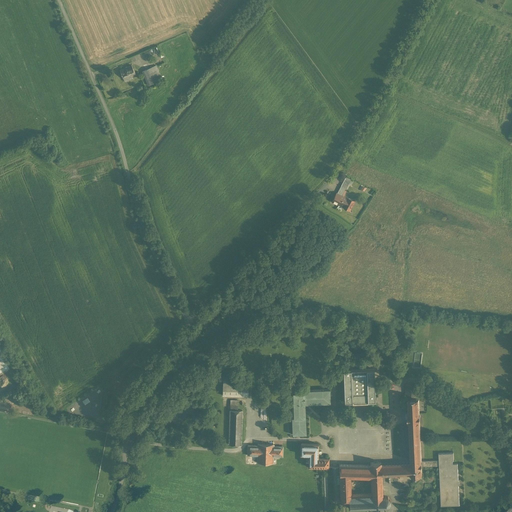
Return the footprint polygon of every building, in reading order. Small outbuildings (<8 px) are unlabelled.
[(135,72),(131,63),(120,68),(124,80),(133,76),(132,74),(135,72)] [(156,64),(143,69),(149,83),(162,77),(156,64)] [(347,197),(336,191),(331,199),(332,200),(332,199),(338,203),(342,205),(347,197)] [(354,200),(347,196),(347,197),(342,205),(342,206),(349,210),(354,200)] [(231,364),(227,360),(220,369),(224,372),(231,364)] [(373,371),(343,372),(344,404),(352,403),(352,405),(367,405),(367,402),(374,402),(373,371)] [(248,380),(223,379),(222,395),(248,396),(248,380)] [(418,384),(404,384),(405,396),(405,398),(407,398),(419,397),(418,384)] [(292,434),(306,434),(305,404),(330,403),(330,389),(291,391),(292,434)] [(409,463),(382,464),(382,475),(411,474),(411,475),(421,474),(421,466),(439,466),(441,506),(459,505),(457,464),(451,465),(450,460),(453,460),(453,454),(438,454),(439,461),(421,462),(419,397),(407,398),(409,463)] [(237,410),(230,410),(229,444),(241,445),(242,410),(237,410)] [(257,445),(248,445),(247,455),(257,455),(257,462),(273,463),(273,456),(282,456),(282,446),(273,446),(273,444),(257,443),(257,445)] [(308,443),(300,443),(300,454),(308,454),(308,466),(329,467),(329,457),(319,457),(319,444),(308,443)] [(370,495),(381,494),(382,475),(382,464),(381,462),(369,462),(369,466),(339,467),(340,501),(349,501),(349,498),(350,495),(348,478),(369,478),(370,495)] [(370,495),(350,495),(349,498),(349,501),(349,507),(375,507),(375,511),(383,511),(383,506),(386,506),(388,505),(390,503),(390,499),(388,497),(386,496),(381,496),(381,494),(370,495)] [(46,500),(21,495),(20,499),(45,504),(46,500)]
